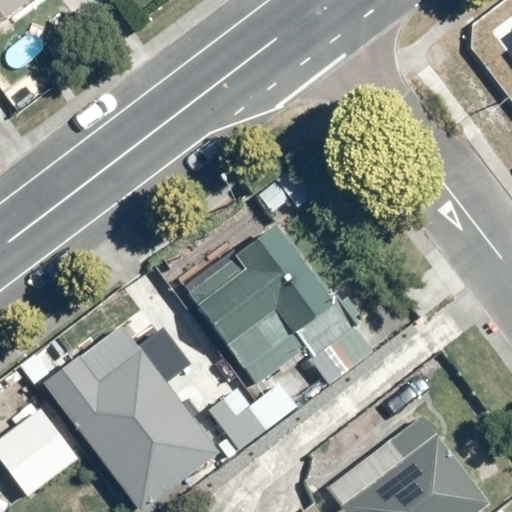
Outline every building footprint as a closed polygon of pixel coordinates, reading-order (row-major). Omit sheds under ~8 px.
[(0,0),(0,20),(25,0),(0,0)] [(289,164),(252,197),(268,215),(286,198),(297,210),(316,194),(289,164)] [(241,377),(243,379),(204,407),(236,453),(298,409),(275,378),(306,356),(327,385),(370,355),(277,224),(181,292),(241,377)] [(138,511),(214,453),(136,352),(96,383),(75,356),(39,384),(137,511),(138,511)] [(73,460),(39,415),(0,444),(0,466),(23,497),(73,460)] [(328,492),(301,511),(476,511),(485,505),(431,434),(338,506),(328,492)]
